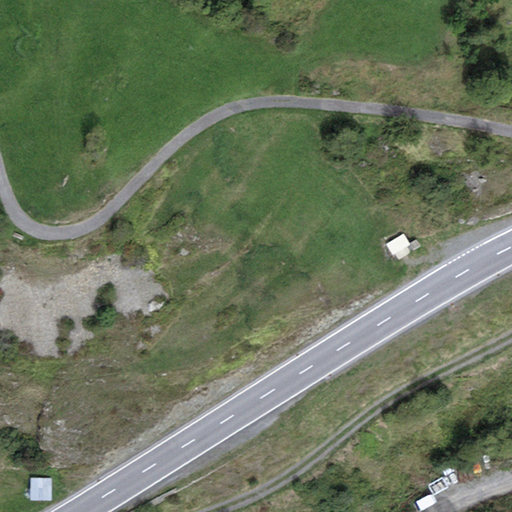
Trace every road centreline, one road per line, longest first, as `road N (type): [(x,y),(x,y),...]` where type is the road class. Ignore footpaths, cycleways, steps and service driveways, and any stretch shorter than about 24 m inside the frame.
road 1 (track): [(0,169),(14,214),(44,238),(84,231),(171,150),(241,104),(398,113),(511,135)]
road 2 (primary): [(78,511),(511,246)]
road 3 (track): [(511,333),(397,393),(275,481),(206,511)]
